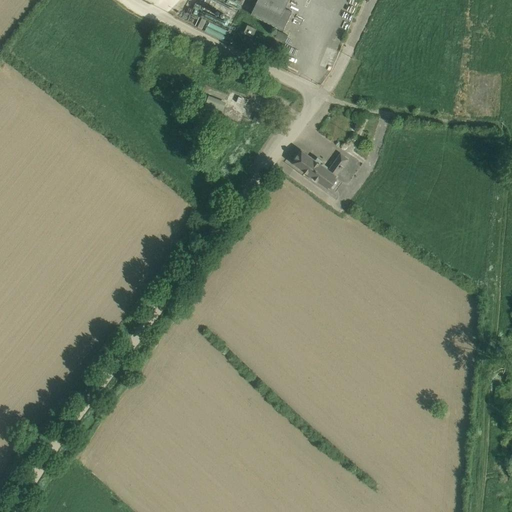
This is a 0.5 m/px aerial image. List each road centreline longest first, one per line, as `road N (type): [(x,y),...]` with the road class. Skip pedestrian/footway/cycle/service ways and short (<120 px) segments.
road 1 (unclassified): [(13,511),(305,117),(312,95)]
road 2 (track): [(474,511),(505,124),(482,123)]
road 3 (unclassified): [(312,95),(132,0)]
road 4 (unclassified): [(482,123),(312,95)]
